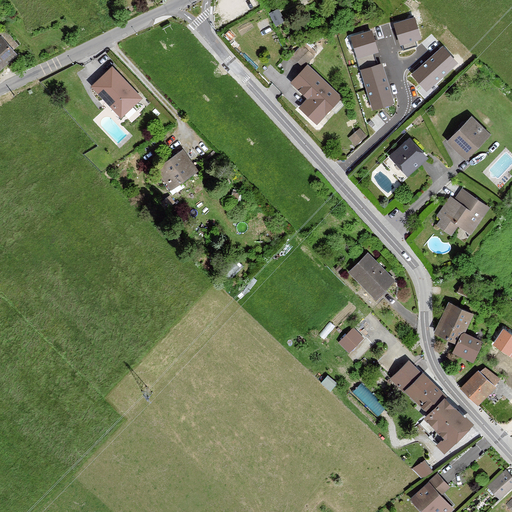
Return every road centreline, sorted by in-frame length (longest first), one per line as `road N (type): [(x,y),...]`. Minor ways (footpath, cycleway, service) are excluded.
road 1 (residential): [(207,34),(386,233)]
road 2 (residential): [(386,233),(424,287),(433,360),(511,454)]
road 3 (tertiary): [(167,8),(0,90)]
